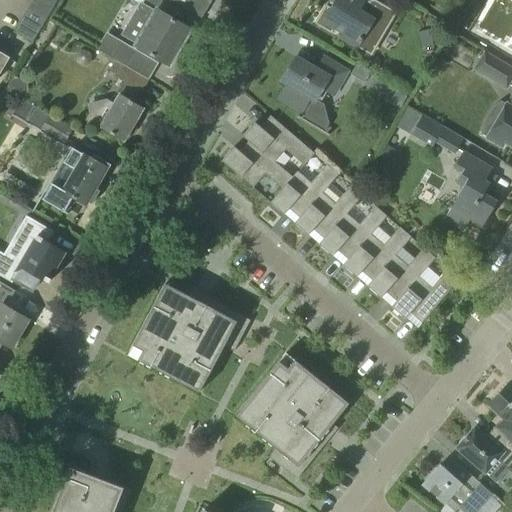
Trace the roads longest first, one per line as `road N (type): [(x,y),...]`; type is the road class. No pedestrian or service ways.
road 1 (residential): [(438,398),(169,166)]
road 2 (residential): [(0,464),(169,166)]
road 3 (residential): [(169,166),(271,0)]
road 4 (residential): [(362,492),(438,398)]
